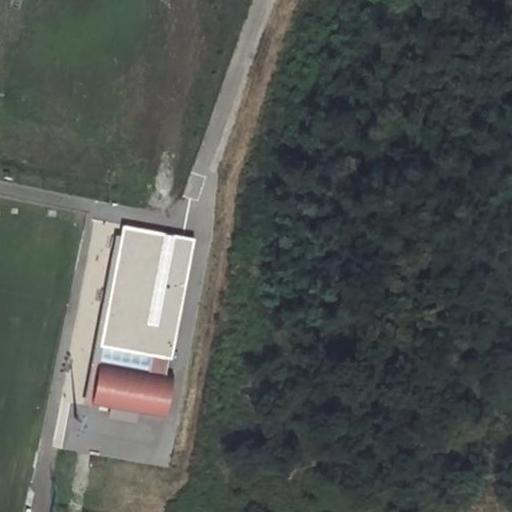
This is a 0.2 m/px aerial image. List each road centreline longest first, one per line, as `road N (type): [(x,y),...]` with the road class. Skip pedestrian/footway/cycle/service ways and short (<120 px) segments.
road 1 (track): [(155,511),(182,445),(236,159),(296,0)]
road 2 (track): [(261,0),(185,227)]
